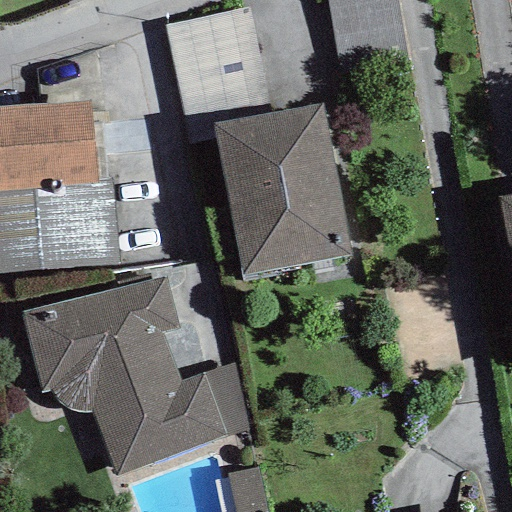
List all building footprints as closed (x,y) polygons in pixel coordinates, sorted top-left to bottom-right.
[(343,84),(409,78),(403,4),(337,10),(343,84)] [(186,103),(270,84),(255,20),(171,39),(186,103)] [(90,110),(0,114),(0,188),(94,184),(90,110)] [(342,128),(215,147),(237,293),(364,274),(342,128)] [(511,211),(488,216),(511,345),(511,211)] [(171,280),(34,326),(91,497),(228,451),(171,280)] [(270,511),(266,484),(238,489),(241,511),(270,511)]
